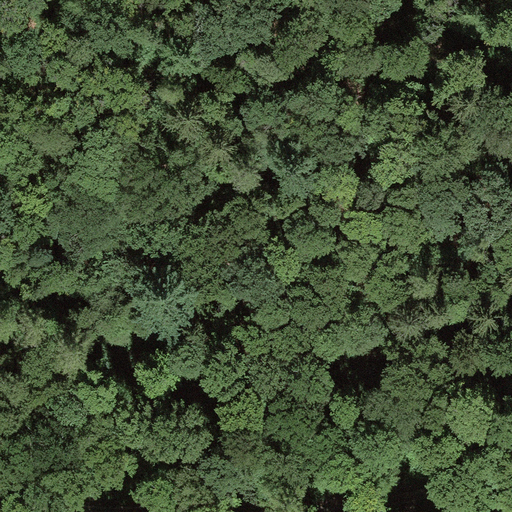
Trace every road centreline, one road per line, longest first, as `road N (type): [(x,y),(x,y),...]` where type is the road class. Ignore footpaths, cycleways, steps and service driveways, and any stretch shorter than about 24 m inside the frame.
road 1 (track): [(209,511),(407,486),(511,429)]
road 2 (track): [(0,494),(47,506),(186,511)]
